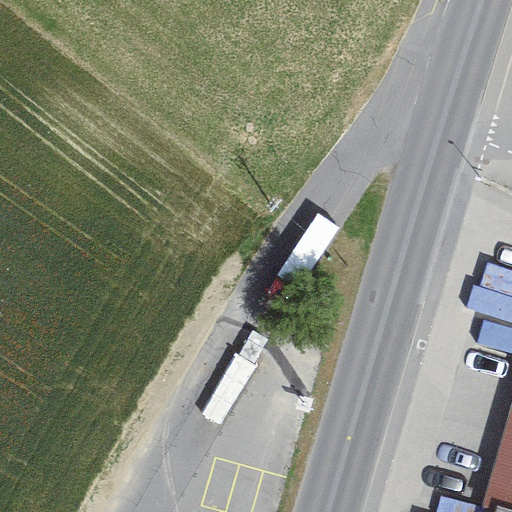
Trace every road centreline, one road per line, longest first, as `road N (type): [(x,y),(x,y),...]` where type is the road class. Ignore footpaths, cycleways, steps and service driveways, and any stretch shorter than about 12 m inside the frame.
road 1 (unclassified): [(461,0),(427,72),(329,186),(222,331),(129,511)]
road 2 (secondary): [(416,236),(329,511)]
road 3 (secondary): [(490,0),(416,236)]
